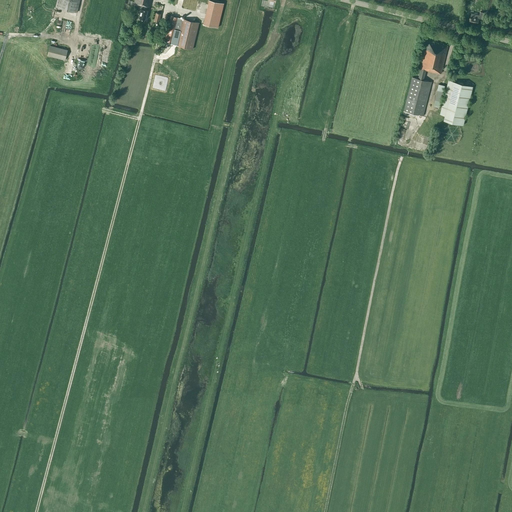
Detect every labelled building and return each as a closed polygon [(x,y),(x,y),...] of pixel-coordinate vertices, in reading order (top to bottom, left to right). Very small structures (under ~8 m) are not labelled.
[(77,12),(79,3),(79,0),(57,0),(55,7),(77,12)] [(148,6),(149,6),(150,0),(135,0),(134,2),(143,5),(142,8),(139,18),(145,19),(148,10),(147,10),(148,6)] [(212,0),(209,0),(203,24),(218,27),(224,3),(212,0)] [(479,18),(482,19),(484,13),(480,12),(479,15),(471,13),(469,22),(477,24),(479,18)] [(183,19),(178,17),(171,16),(164,41),(171,43),(176,45),(193,49),(199,23),(183,19)] [(435,72),(441,73),(448,46),(427,41),(420,69),(421,69),(418,78),(412,77),(404,111),(423,116),(431,82),(423,80),(425,70),(435,73),(435,72)] [(47,55),(65,60),(67,50),(50,45),(47,55)] [(448,80),(440,114),(445,115),(444,120),(463,125),(473,86),(448,80)] [(445,86),(438,84),(433,108),(439,109),(445,86)]
